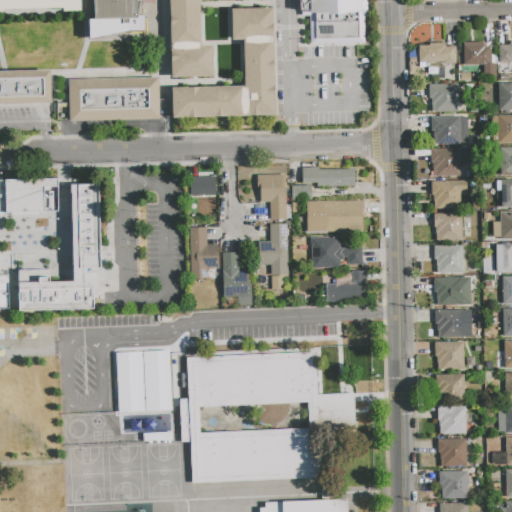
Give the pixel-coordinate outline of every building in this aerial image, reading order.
[(0,0),(0,10),(84,9),(83,0),(0,0)] [(89,0),(90,44),(147,43),(146,0),(89,0)] [(217,78),(216,46),(204,46),(202,1),(238,0),(168,0),(171,79),(217,78)] [(367,0),(368,16),(364,16),(365,42),(310,44),(309,16),(300,16),(299,0),(367,0)] [(172,87),(248,85),(246,39),(232,39),(231,9),(273,8),(276,119),(173,122),(172,87)] [(498,46),(509,45),(509,44),(509,41),(511,41),(511,60),(511,61),(511,64),(498,64),(498,46)] [(491,66),(464,67),(463,45),(470,45),(470,43),(483,42),(483,45),(484,45),(484,47),(490,47),(491,66)] [(418,46),(429,46),(429,43),(444,43),(444,46),(445,46),(445,47),(455,47),(455,65),(442,65),(442,63),(418,64),(418,46)] [(0,71),(52,70),(53,106),(0,107),(0,71)] [(459,80),(459,72),(469,72),(470,80),(459,80)] [(70,80),(160,78),(161,120),(71,122),(70,80)] [(498,83),(511,83),(511,110),(498,111),(498,83)] [(428,84),(457,84),(458,113),(431,113),(431,104),(431,98),(429,98),(428,84)] [(489,114),(489,106),(497,105),(497,114),(489,114)] [(497,116),(511,115),(511,143),(498,144),(497,116)] [(430,117),(459,117),(460,144),(434,145),(434,137),(433,137),(432,131),(430,131),(430,117)] [(467,135),(478,134),(478,145),(468,146),(467,135)] [(499,148),(511,148),(511,175),(500,176),(499,148)] [(430,149),(459,149),(459,177),(433,177),(433,169),(432,169),(432,163),(430,163),(430,149)] [(354,169),(355,185),(317,186),(316,184),(302,184),(301,168),(318,168),(318,170),(354,169)] [(257,175),(285,175),(286,220),(269,221),(269,203),(260,203),(259,192),(257,192),(257,175)] [(190,177),(215,177),(215,196),(190,196),(190,177)] [(0,180),(58,179),(59,211),(40,212),(40,215),(0,216),(0,180)] [(500,180),(511,180),(511,207),(501,208),(500,180)] [(430,182),(467,181),(468,195),(460,195),(460,208),(434,209),(433,202),(433,196),(431,196),(430,182)] [(71,184),(98,183),(100,269),(86,270),(86,273),(97,273),(97,300),(94,300),(94,308),(86,309),(30,311),(30,312),(17,312),(16,294),(19,294),(18,283),(73,282),(71,184)] [(291,186),(311,186),(312,200),(292,201),(291,186)] [(323,202),(363,201),(363,209),(362,209),(362,231),(324,232),(323,202)] [(499,212),(511,212),(511,240),(493,240),(492,222),(499,222),(499,212)] [(433,214),(461,213),(461,241),(436,242),(436,234),(435,234),(435,227),(433,227),(433,214)] [(286,225),(288,275),(271,276),(270,265),(259,265),(258,242),(270,242),(269,225),(286,225)] [(189,229),(206,228),(207,245),(218,245),(219,269),(207,269),(207,279),(190,279),(189,229)] [(310,238),(339,237),(339,249),(362,248),(363,265),(347,266),(347,258),(343,258),(344,268),(311,269),(310,238)] [(482,251),(482,243),(490,242),(491,251),(482,251)] [(495,245),(511,244),(511,272),(506,273),(506,272),(503,272),(502,272),(501,272),(499,272),(496,272),(495,245)] [(433,246),(463,245),(463,273),(436,274),(436,267),(435,267),(435,260),(433,260),(433,246)] [(222,253),(238,253),(239,271),(248,271),(248,282),(251,282),(252,306),(237,307),(237,297),(223,298),(222,253)] [(492,256),(492,275),(483,275),(482,256),(492,256)] [(366,271),(366,303),(325,304),(325,285),(351,284),(350,272),(366,271)] [(271,277),(283,277),(283,290),(271,290),(271,277)] [(502,277),(511,277),(511,303),(503,304),(502,277)] [(433,279),(470,278),(470,305),(436,306),(436,298),(435,298),(435,292),(433,292),(433,279)] [(502,309),(511,308),(511,336),(503,337),(502,309)] [(434,310),(462,310),(463,338),(437,338),(437,330),(436,330),(436,324),(434,324),(434,310)] [(503,341),(511,341),(511,369),(494,369),(494,353),(503,353),(503,341)] [(434,343),(462,342),(463,369),(437,370),(437,363),(436,356),(434,357),(434,343)] [(187,358),(315,353),(317,395),(353,393),(355,431),(319,432),(321,478),(192,483),(190,443),(181,443),(179,400),(189,400),(187,358)] [(147,356),(176,355),(177,393),(149,394),(147,356)] [(116,358),(140,356),(142,395),(116,396),(116,389),(117,389),(116,358)] [(474,358),(474,366),(466,366),(466,358),(474,358)] [(504,401),(511,400),(511,373),(503,373),(504,401)] [(435,375),(463,375),(464,403),(435,403),(435,375)] [(511,433),(498,433),(497,406),(511,405),(511,433)] [(465,406),(466,434),(439,435),(439,427),(438,421),(437,421),(437,407),(465,406)] [(488,446),(488,438),(496,438),(496,446),(488,446)] [(436,440),(466,439),(466,466),(440,467),(440,459),(439,459),(439,453),(437,453),(436,440)] [(504,464),(504,452),(491,452),(491,465),(504,464)] [(438,472),(467,472),(467,499),(441,499),(441,491),(440,492),(440,485),(438,485),(438,472)] [(346,499),(346,511),(259,511),(259,508),(265,508),(265,503),(346,499)] [(466,511),(466,502),(438,503),(438,511),(466,511)] [(499,511),(499,508),(506,508),(505,503),(511,502),(511,511),(499,511)]
